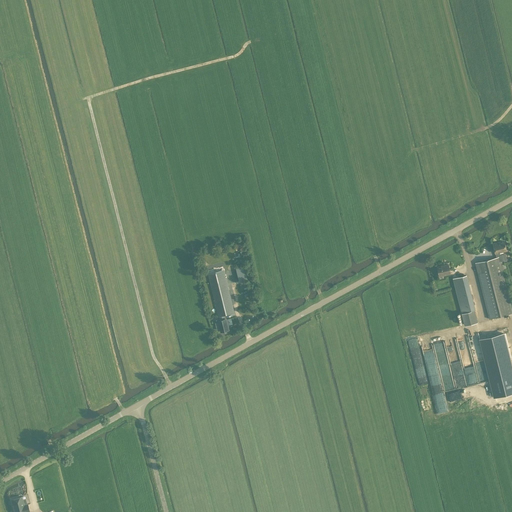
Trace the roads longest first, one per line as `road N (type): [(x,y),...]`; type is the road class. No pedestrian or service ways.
road 1 (unclassified): [(138,405),(511,199)]
road 2 (track): [(163,372),(87,97)]
road 3 (track): [(380,272),(310,0)]
road 4 (track): [(0,88),(87,97),(237,55),(250,41)]
road 5 (unclassified): [(0,482),(138,405)]
